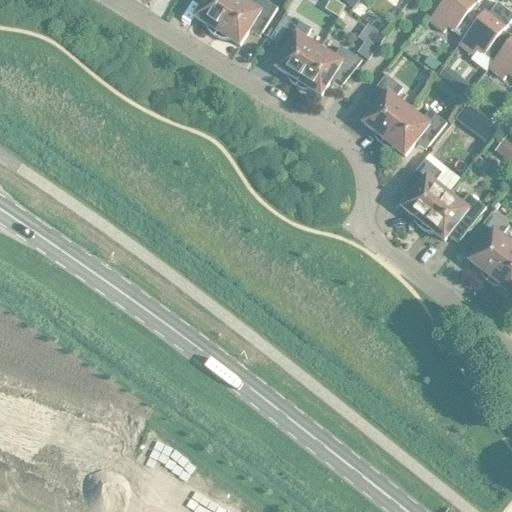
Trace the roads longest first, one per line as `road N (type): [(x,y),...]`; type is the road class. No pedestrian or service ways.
road 1 (residential): [(113,0),(359,155),(361,228),(511,348)]
road 2 (primary): [(401,511),(0,208)]
